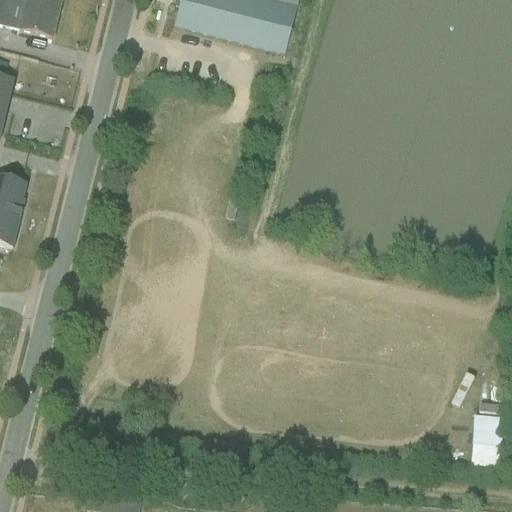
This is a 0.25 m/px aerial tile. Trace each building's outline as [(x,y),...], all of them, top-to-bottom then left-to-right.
[(0,0),(0,35),(51,49),(63,0),(0,0)] [(300,0),(181,0),(174,28),(284,59),(300,0)] [(0,127),(11,86),(0,82),(0,127)] [(0,247),(7,249),(24,176),(0,170),(0,247)] [(496,441),(471,440),(471,464),(496,464),(496,441)]
